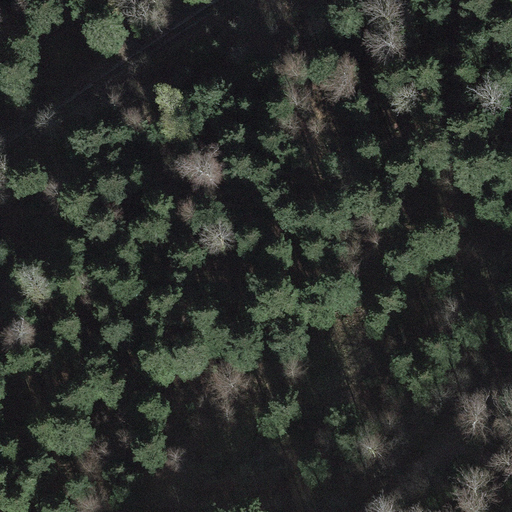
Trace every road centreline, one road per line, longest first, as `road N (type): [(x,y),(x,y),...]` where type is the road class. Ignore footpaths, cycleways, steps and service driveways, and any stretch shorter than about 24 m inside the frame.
road 1 (track): [(216,0),(0,148)]
road 2 (track): [(511,371),(372,511)]
